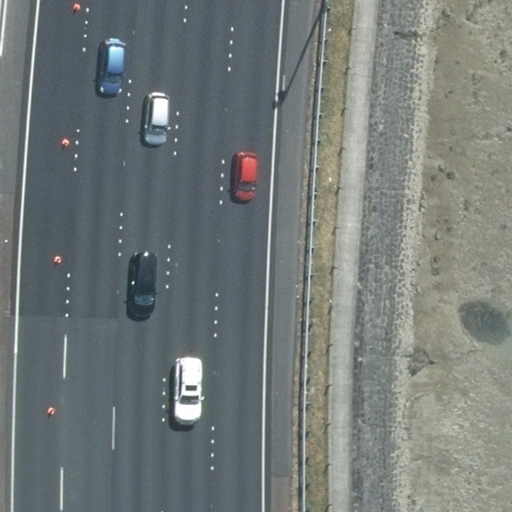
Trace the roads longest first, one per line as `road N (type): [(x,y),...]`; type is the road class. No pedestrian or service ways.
road 1 (motorway): [(137,0),(112,246),(120,511)]
road 2 (motorway): [(224,0),(212,251),(219,511)]
